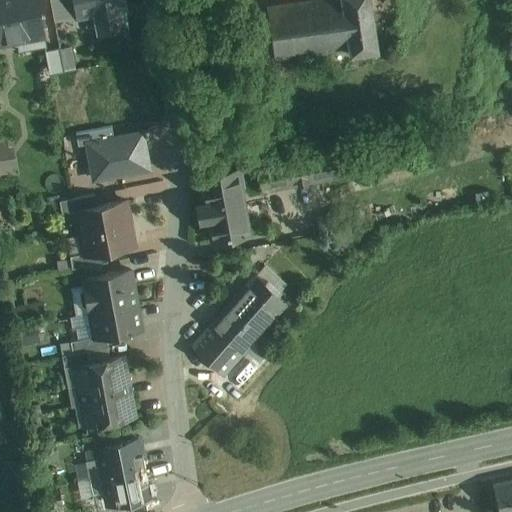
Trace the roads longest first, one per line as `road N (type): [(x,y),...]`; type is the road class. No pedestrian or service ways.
road 1 (residential): [(162,0),(177,161),(166,333),(170,402),(194,511)]
road 2 (secondary): [(238,511),(511,441)]
